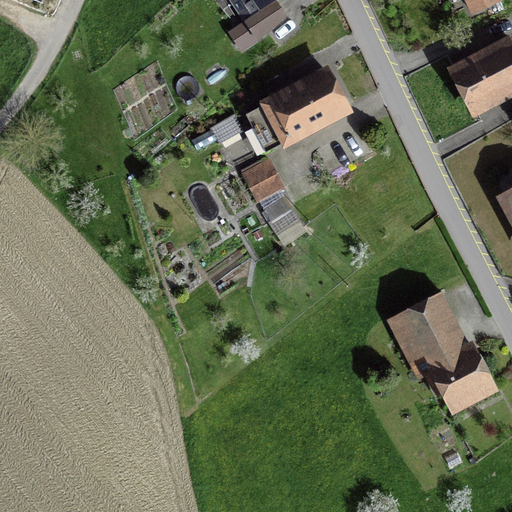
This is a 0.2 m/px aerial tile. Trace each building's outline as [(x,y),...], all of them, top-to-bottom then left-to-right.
[(284,17),(273,0),(232,0),(246,20),(231,32),(242,50),(258,40),(284,17)] [(466,0),(472,12),(497,0),(466,0)] [(511,87),(511,45),(511,44),(456,73),(474,108),(511,87)] [(251,114),(269,149),(345,109),(327,74),(251,114)] [(284,187),(269,160),(243,174),(257,201),(284,187)] [(454,406),(490,387),(470,349),(461,354),(434,301),(391,323),(411,360),(427,352),(454,406)]
